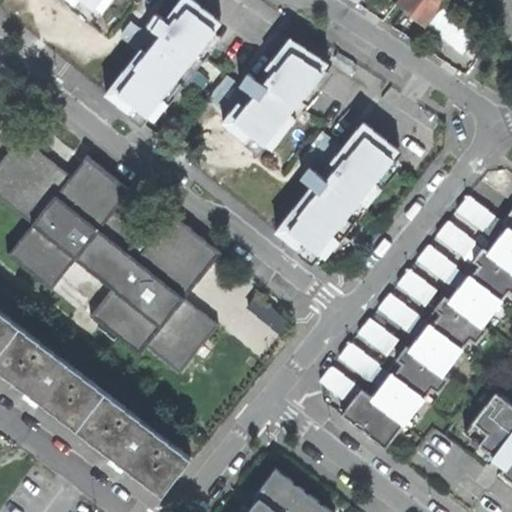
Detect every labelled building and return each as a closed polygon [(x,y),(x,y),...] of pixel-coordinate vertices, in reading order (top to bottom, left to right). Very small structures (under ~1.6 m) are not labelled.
[(66,0),(94,22),(112,0),(66,0)] [(211,0),(188,0),(123,94),(153,117),(234,19),(213,1),(211,0)] [(462,52),(478,31),(443,2),(444,0),(397,0),(396,2),(424,25),(427,23),(443,36),(462,52)] [(279,77),(271,86),(291,99),(296,102),(329,62),(310,49),(291,36),(266,66),(279,77)] [(211,94),(230,110),(239,99),(245,91),(227,75),(211,94)] [(230,110),(223,120),(246,140),(254,132),(271,147),(297,115),(290,109),(285,106),(291,99),(271,86),(252,109),(239,99),(230,110)] [(290,109),(296,102),(291,99),(285,106),(290,109)] [(341,148),(331,160),(344,171),(325,194),(312,184),(275,229),(299,248),(306,241),(324,255),(339,237),(332,231),(360,198),(366,202),(382,184),(376,179),(400,149),(380,133),(364,120),(341,148)] [(322,171),(331,160),(341,148),(322,132),(303,154),(322,171)] [(0,193),(36,223),(73,176),(51,158),(45,164),(41,162),(35,167),(31,164),(25,170),(27,172),(22,179),(13,180),(6,184),(0,189),(0,193)] [(483,228),(494,215),(467,194),(456,207),(483,228)] [(432,387),(437,391),(449,376),(444,372),(471,338),(476,342),(488,327),(483,323),(509,289),(511,291),(511,208),(503,220),(508,225),(511,227),(502,239),(499,237),(489,249),(480,261),(475,256),(463,271),(468,275),(462,282),(450,297),(440,309),(435,305),(424,319),(428,322),(432,325),(423,336),(420,333),(410,346),(409,347),(410,349),(402,359),(396,355),(385,368),(390,372),(393,374),(385,384),(382,382),(372,395),(330,364),(319,377),(350,402),(355,405),(345,416),(356,424),(385,447),(432,387)] [(176,367),(186,355),(191,357),(196,350),(188,345),(191,341),(194,337),(207,333),(211,331),(217,325),(208,318),(208,316),(204,313),(202,313),(198,310),(198,308),(193,303),(189,302),(185,299),(184,295),(220,252),(174,215),(153,241),(114,210),(77,255),(115,287),(93,314),(139,352),(147,343),(176,367)] [(463,254),(474,240),(447,219),(436,232),(463,254)] [(504,231),(499,237),(502,239),(511,227),(508,225),(504,231)] [(444,278),(455,265),(428,243),(417,257),(444,278)] [(479,251),(475,256),(480,261),(489,249),(484,245),(479,251)] [(425,302),(436,288),(408,268),(397,281),(425,302)] [(405,327),(417,313),(389,292),(378,305),(405,327)] [(440,299),(435,305),(440,309),(450,297),(445,293),(440,299)] [(247,307),(281,332),(288,322),(254,297),(247,307)] [(121,463),(160,493),(191,456),(0,308),(0,369),(36,398),(121,463)] [(385,352),(397,338),(369,316),(358,331),(385,352)] [(423,328),(420,333),(423,336),(432,325),(428,322),(423,328)] [(367,376),(378,362),(349,340),(339,354),(367,376)] [(402,348),(396,355),(402,359),(410,349),(409,347),(410,346),(406,343),(402,348)] [(385,378),(382,382),(385,384),(393,374),(390,372),(385,378)] [(511,402),(496,390),(464,430),(495,455),(496,453),(501,457),(507,462),(500,471),(511,480),(511,402)] [(341,412),(345,416),(355,405),(350,402),(341,412)] [(331,511),(333,510),(276,467),(256,492),(252,489),(241,502),(244,504),(237,511),(331,511)]
